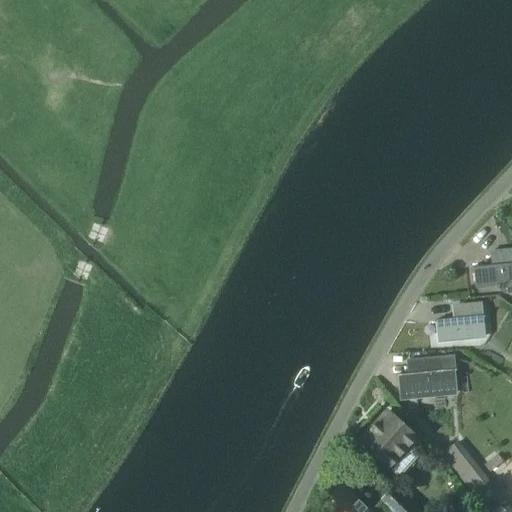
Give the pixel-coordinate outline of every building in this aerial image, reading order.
[(511,233),(506,224),(499,230),(501,235),(503,235),(508,245),(511,244),(511,233)] [(491,268),(475,270),(476,287),(498,285),(499,289),(505,294),(511,293),(511,247),(489,250),(491,268)] [(482,337),(481,319),(479,302),(451,305),(453,322),(437,323),(438,341),(482,337)] [(409,375),(399,376),(399,378),(400,395),(444,391),(456,390),(454,371),(455,371),(454,356),(408,361),(409,375)] [(388,413),(362,441),(381,458),(390,467),(391,468),(398,475),(417,454),(408,447),(416,438),(413,436),(388,413)] [(506,511),(453,445),(441,454),(486,511),(506,511)] [(493,457),(486,462),(493,471),(500,466),(493,457)] [(373,511),(342,480),(320,510),(322,511),(373,511)] [(419,511),(391,484),(380,498),(395,511),(419,511)]
